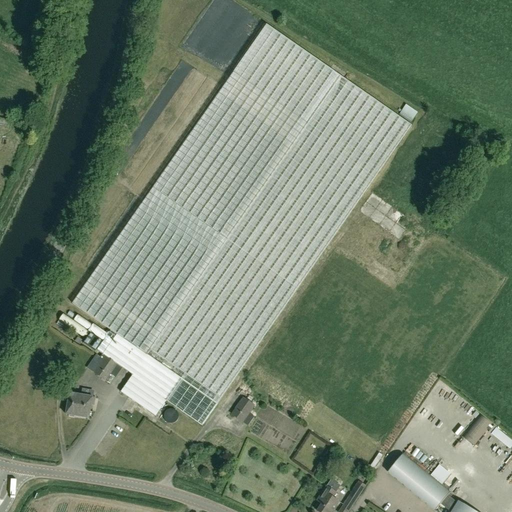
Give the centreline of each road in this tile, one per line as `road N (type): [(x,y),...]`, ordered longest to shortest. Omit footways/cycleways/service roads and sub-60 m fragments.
road 1 (tertiary): [(0,347),(97,152),(138,0)]
road 2 (tertiary): [(221,511),(147,487),(18,468)]
